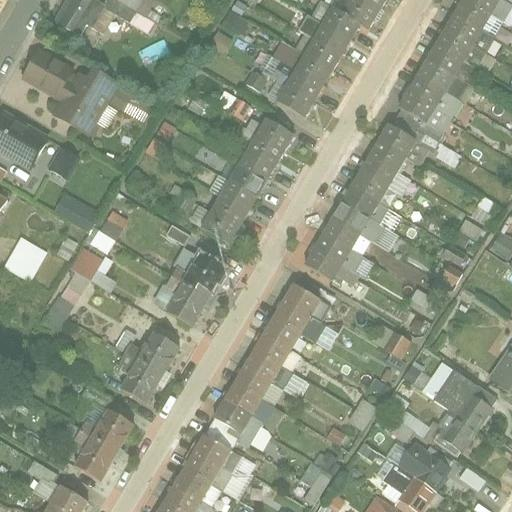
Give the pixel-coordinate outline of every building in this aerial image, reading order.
[(83,0),(66,0),(49,31),(76,46),(85,31),(90,34),(103,11),(83,0)] [(363,13),(341,0),(333,0),(327,11),(355,27),(363,13)] [(370,0),(341,0),(363,13),(370,0)] [(497,3),(491,0),(461,0),(460,3),(488,19),(497,3)] [(488,19),(460,3),(451,18),(479,35),(488,19)] [(355,27),(327,11),(319,25),(347,41),(355,27)] [(479,35),(451,18),(442,34),(470,50),(479,35)] [(347,41),(319,25),(311,39),(339,55),(347,41)] [(470,50),(442,34),(433,50),(461,66),(470,50)] [(339,55),(311,39),(303,53),(331,69),(339,55)] [(461,66),(433,50),(424,66),(452,82),(461,66)] [(34,53),(19,84),(59,105),(52,120),(96,143),(112,111),(141,126),(152,104),(90,73),(87,80),(34,53)] [(331,69),(303,53),(295,67),(323,84),(331,69)] [(452,82),(424,66),(415,81),(443,97),(452,82)] [(323,84),(295,67),(287,82),(315,98),(323,84)] [(443,97),(415,81),(406,97),(434,113),(443,97)] [(315,98),(287,82),(278,96),(307,112),(315,98)] [(434,113),(406,97),(397,113),(425,129),(434,113)] [(0,157),(28,172),(46,140),(0,115),(0,157)] [(283,156),(291,141),(260,123),(251,139),(283,156)] [(412,145),(384,129),(375,144),(403,160),(412,145)] [(274,172),(283,156),(251,139),(242,154),(274,172)] [(403,160),(375,144),(366,159),(394,176),(403,160)] [(46,172),(62,182),(76,159),(60,149),(46,172)] [(265,188),(274,172),(242,154),(234,170),(265,188)] [(394,176),(366,159),(357,175),(385,191),(394,176)] [(257,203),(265,188),(234,170),(225,186),(257,203)] [(385,191),(357,175),(348,190),(376,206),(385,191)] [(248,219),(257,203),(225,186),(216,201),(248,219)] [(376,206),(348,190),(339,206),(367,222),(376,206)] [(63,194),(51,214),(88,235),(99,215),(63,194)] [(482,198),(470,218),(486,227),(498,207),(482,198)] [(239,234),(248,219),(216,201),(208,217),(239,234)] [(367,222),(339,206),(330,221),(358,237),(367,222)] [(88,245),(105,256),(129,223),(112,211),(88,245)] [(231,250),(239,234),(208,217),(199,233),(231,250)] [(358,237),(330,221),(321,237),(349,253),(358,237)] [(469,251),(478,228),(460,221),(451,244),(469,251)] [(511,239),(499,233),(490,252),(508,261),(511,252),(511,239)] [(349,253),(321,237),(312,252),(340,268),(349,253)] [(18,239),(2,269),(29,284),(46,254),(18,239)] [(440,257),(460,268),(466,256),(446,245),(440,257)] [(72,273),(42,325),(58,334),(101,260),(82,249),(69,272),(72,273)] [(340,268),(312,252),(303,267),(331,283),(340,268)] [(178,290),(205,305),(221,275),(195,260),(178,290)] [(440,278),(452,285),(459,275),(447,267),(440,278)] [(90,284),(109,292),(113,283),(94,275),(90,284)] [(317,305),(289,289),(279,306),(307,322),(317,305)] [(162,319),(189,334),(205,305),(178,290),(162,319)] [(307,322),(279,306),(269,323),(297,339),(307,322)] [(300,335),(327,351),(336,335),(309,320),(300,335)] [(297,339),(269,323),(260,340),(288,356),(297,339)] [(134,367),(160,382),(177,352),(151,337),(134,367)] [(387,356),(403,363),(411,345),(396,337),(387,356)] [(288,356),(260,340),(250,357),(278,372),(288,356)] [(511,400),(511,344),(486,384),(511,400)] [(278,372),(250,357),(241,373),(269,389),(278,372)] [(117,396),(143,411),(160,382),(134,367),(117,396)] [(459,458),(496,403),(444,368),(423,398),(450,417),(434,441),(459,458)] [(269,389),(241,373),(231,390),(259,406),(269,389)] [(0,405),(15,412),(27,383),(10,377),(0,401),(0,405)] [(259,406),(231,390),(221,407),(249,423),(259,406)] [(361,400),(346,422),(362,433),(377,410),(361,400)] [(249,423),(221,407),(212,424),(240,440),(249,423)] [(89,442),(114,456),(130,428),(105,414),(89,442)] [(410,434),(423,439),(429,425),(400,414),(391,436),(407,442),(410,434)] [(229,457),(201,441),(191,458),(219,474),(229,457)] [(73,470),(98,484),(114,456),(89,442),(73,470)] [(408,511),(425,511),(450,473),(412,449),(396,474),(411,483),(397,505),(408,511)] [(219,474),(191,458),(181,474),(209,491),(219,474)] [(476,493),(483,483),(465,470),(458,480),(476,493)] [(209,491),(181,474),(171,491),(199,508),(209,491)] [(55,511),(82,511),(85,507),(56,490),(47,507),(55,511)] [(196,511),(199,508),(171,491),(162,508),(167,511),(196,511)] [(392,511),(374,499),(365,511),(392,511)]
